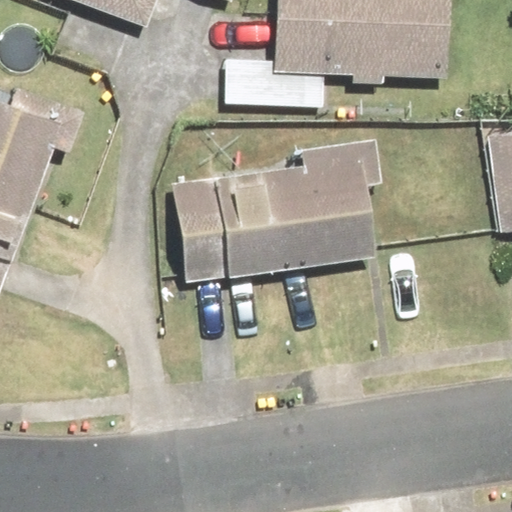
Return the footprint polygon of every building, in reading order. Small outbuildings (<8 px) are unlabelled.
[(67,0),(152,31),(163,0),(67,0)] [(226,57),(225,104),(329,108),(330,74),(352,75),(351,82),(385,83),(385,76),(454,78),(456,0),(278,0),(277,59),(226,57)] [(0,95),(0,300),(2,301),(58,147),(76,154),(92,112),(21,86),(15,101),(0,95)] [(511,128),(488,131),(501,227),(511,225),(511,128)] [(388,186),(382,139),(300,149),(302,168),(176,183),(188,283),(384,259),(375,188),(388,186)]
